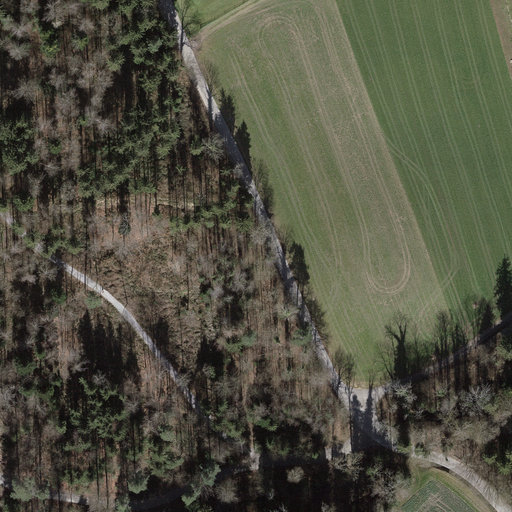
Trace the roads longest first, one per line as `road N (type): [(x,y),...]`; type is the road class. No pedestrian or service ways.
road 1 (unclassified): [(168,0),(303,320),(350,408),(387,445),(448,473),(499,511)]
road 2 (track): [(0,478),(116,506),(149,503),(261,456),(328,456),(363,428)]
road 3 (track): [(261,456),(217,432),(108,293),(0,212)]
road 4 (track): [(345,398),(427,368),(511,312)]
